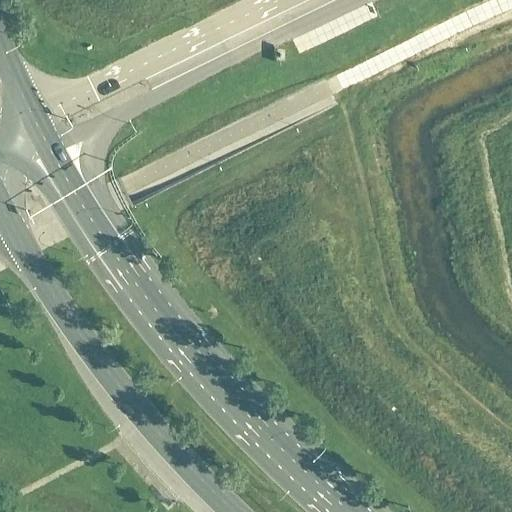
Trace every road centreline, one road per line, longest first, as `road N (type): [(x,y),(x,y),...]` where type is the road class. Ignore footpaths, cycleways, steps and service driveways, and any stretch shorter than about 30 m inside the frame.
road 1 (primary): [(352,511),(182,342),(56,161)]
road 2 (primary): [(0,203),(108,374),(235,511)]
